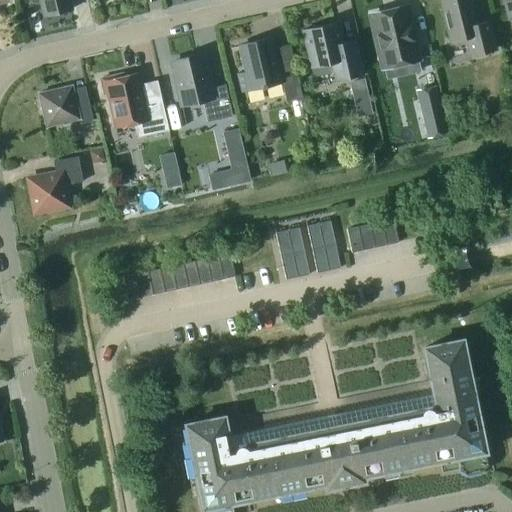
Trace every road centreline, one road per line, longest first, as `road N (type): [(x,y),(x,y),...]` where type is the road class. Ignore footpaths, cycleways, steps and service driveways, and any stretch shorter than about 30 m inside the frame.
road 1 (residential): [(0,76),(29,61),(293,0)]
road 2 (residential): [(54,511),(22,349)]
road 3 (residential): [(22,349),(0,224)]
